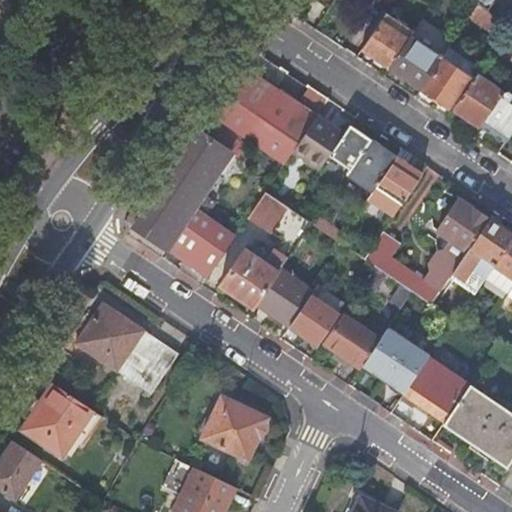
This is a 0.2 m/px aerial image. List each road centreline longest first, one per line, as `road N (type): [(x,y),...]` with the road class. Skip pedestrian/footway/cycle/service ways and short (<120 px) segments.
road 1 (residential): [(511,195),(223,0)]
road 2 (tertiary): [(214,0),(69,162),(0,270)]
road 3 (residential): [(327,406),(84,236)]
road 4 (tertiary): [(84,236),(216,0)]
road 5 (residential): [(491,511),(327,406)]
road 6 (tertiary): [(0,348),(84,236)]
